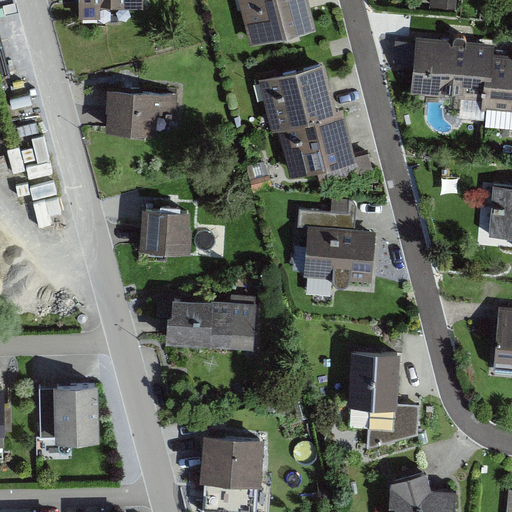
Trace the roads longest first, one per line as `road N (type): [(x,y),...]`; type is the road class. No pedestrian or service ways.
road 1 (residential): [(511,438),(492,439),(359,0)]
road 2 (residential): [(125,345),(32,0)]
road 3 (residential): [(169,511),(125,345)]
road 4 (unknown): [(0,494),(164,491)]
road 5 (residential): [(0,348),(125,345)]
